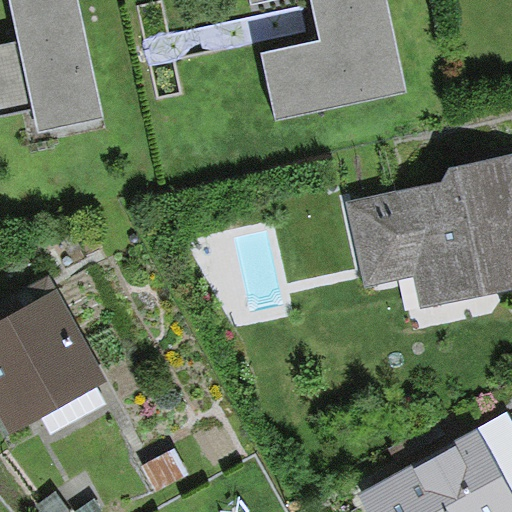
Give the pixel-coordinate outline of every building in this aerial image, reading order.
[(79,0),(9,0),(18,42),(0,45),(0,115),(34,107),(38,133),(104,118),(79,0)] [(387,0),(251,0),(252,5),(276,0),(312,0),(320,40),(262,53),(275,121),(406,92),(387,0)] [(443,182),(346,202),(364,288),(414,277),(420,308),(511,289),(511,154),(449,168),(443,182)] [(50,275),(0,302),(0,414),(10,434),(108,381),(50,275)] [(511,511),(511,491),(478,430),(358,496),(366,511),(511,511)] [(176,448),(142,467),(156,492),(191,474),(176,448)] [(70,511),(56,492),(37,506),(41,511),(70,511)]
